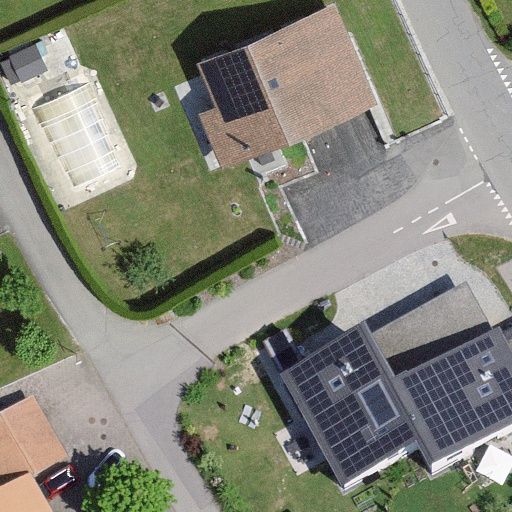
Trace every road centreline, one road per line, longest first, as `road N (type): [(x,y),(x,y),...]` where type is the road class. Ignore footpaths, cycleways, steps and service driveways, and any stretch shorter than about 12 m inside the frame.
road 1 (residential): [(500,155),(117,363)]
road 2 (residential): [(117,363),(0,195)]
road 3 (residential): [(427,0),(500,155)]
road 4 (residential): [(117,363),(201,511)]
